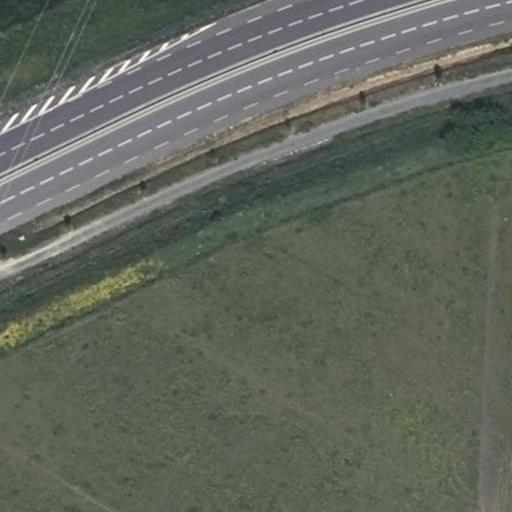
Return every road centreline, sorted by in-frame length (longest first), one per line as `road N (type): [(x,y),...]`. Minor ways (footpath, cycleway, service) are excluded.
road 1 (primary): [(0,214),(300,71),(511,8)]
road 2 (track): [(511,76),(410,100),(223,171),(0,272)]
road 3 (primary): [(351,0),(301,14),(0,152)]
